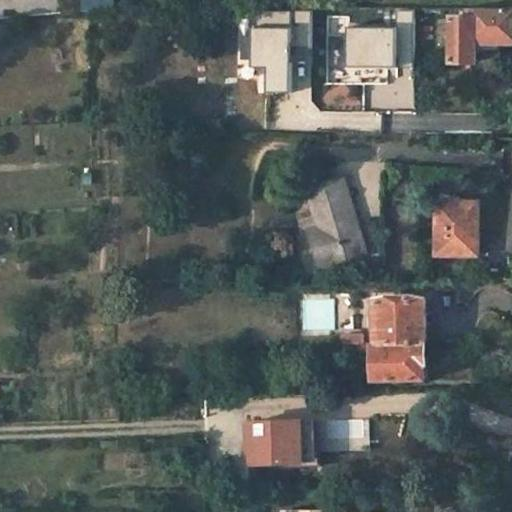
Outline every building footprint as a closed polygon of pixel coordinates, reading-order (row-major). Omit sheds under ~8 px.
[(102,9),(102,0),(76,0),(77,11),(102,9)] [(118,0),(102,0),(102,9),(118,7),(118,0)] [(275,22),(253,22),(253,70),(261,70),(261,91),(296,91),(296,51),(317,51),(316,10),(275,10),(275,22)] [(511,12),(475,12),(475,19),(453,19),(452,62),(475,62),(476,43),(511,42),(511,12)] [(28,16),(30,33),(48,31),(47,14),(28,16)] [(356,62),(402,61),(401,27),(356,28),(356,62)] [(92,173),(82,173),(83,186),(93,186),(92,173)] [(344,180),(307,192),(317,228),(312,230),(323,267),(367,253),(344,180)] [(477,203),(437,203),(438,254),(475,254),(475,238),(477,237),(477,203)] [(37,272),(35,255),(17,255),(18,273),(37,272)] [(426,343),(425,298),(377,299),(377,306),(377,319),(377,327),(377,344),(426,343)] [(377,319),(377,306),(363,306),(364,327),(377,327),(377,319)] [(364,333),(360,334),(343,334),(343,344),(362,344),(365,344),(364,333)] [(374,357),(375,380),(427,379),(426,343),(377,344),(374,344),(374,357)] [(343,357),(351,357),(362,357),(362,344),(343,344),(343,357)] [(374,357),(374,344),(365,344),(362,344),(362,357),(374,357)] [(343,357),(343,369),(351,369),(351,357),(343,357)] [(324,416),(255,419),(257,466),(325,464),(324,416)]
